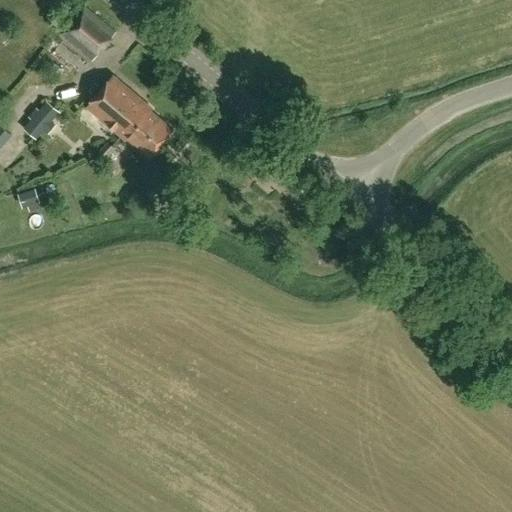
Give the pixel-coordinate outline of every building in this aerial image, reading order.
[(84,6),(61,34),(93,60),(116,32),(84,6)] [(153,109),(114,76),(88,106),(128,140),(130,137),(152,156),(174,130),(152,111),(153,109)] [(33,120),(25,129),(36,138),(43,129),(46,131),(54,123),(51,120),(59,111),(48,102),(40,111),(37,108),(30,117),(33,120)] [(0,151),(17,133),(7,123),(0,131),(0,151)] [(32,211),(52,203),(44,185),(24,194),(32,211)]
